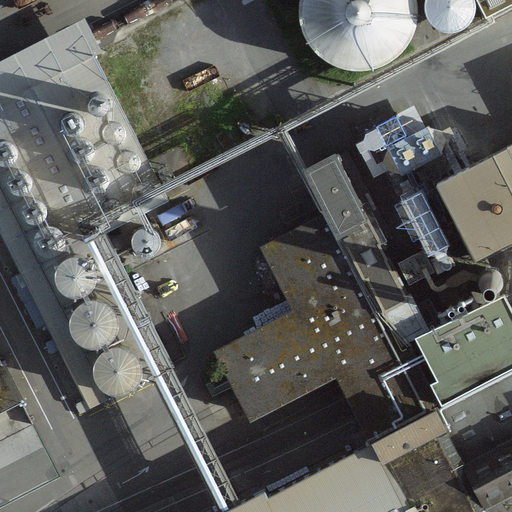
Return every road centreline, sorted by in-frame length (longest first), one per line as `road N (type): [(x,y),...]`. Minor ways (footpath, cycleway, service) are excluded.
road 1 (unknown): [(69,485),(182,399),(259,168),(310,113)]
road 2 (unknown): [(0,329),(69,485)]
